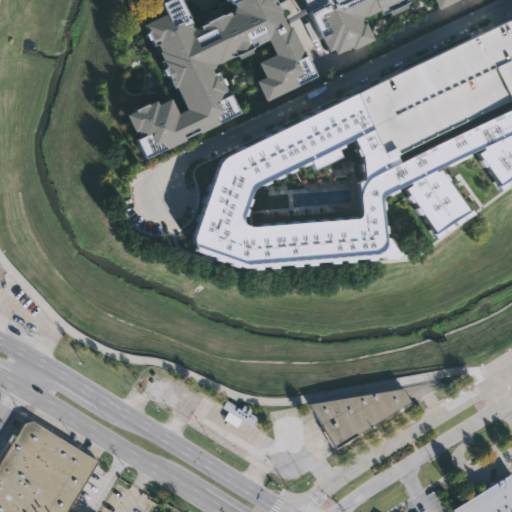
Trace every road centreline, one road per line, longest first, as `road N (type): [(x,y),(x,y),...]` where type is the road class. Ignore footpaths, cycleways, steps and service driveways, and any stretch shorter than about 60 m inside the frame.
road 1 (residential): [(511,368),(297,511)]
road 2 (primary): [(288,511),(99,400)]
road 3 (residential): [(336,511),(511,399)]
road 4 (primary): [(24,388),(197,495)]
